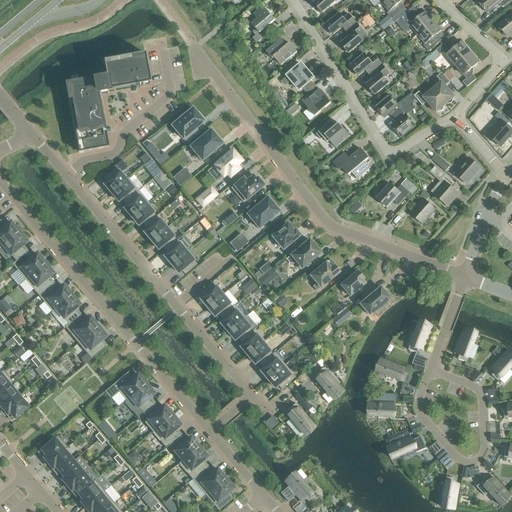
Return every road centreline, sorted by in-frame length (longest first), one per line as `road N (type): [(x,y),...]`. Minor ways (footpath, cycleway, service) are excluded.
road 1 (residential): [(195,48),(327,224),(463,277)]
road 2 (residential): [(206,431),(0,181)]
road 3 (residential): [(63,175),(249,396)]
road 4 (residential): [(291,0),(388,153),(450,117)]
road 5 (residential): [(430,370),(418,414),(469,463),(486,446),(473,385)]
road 6 (residential): [(164,52),(168,97),(128,128),(113,155),(63,175)]
